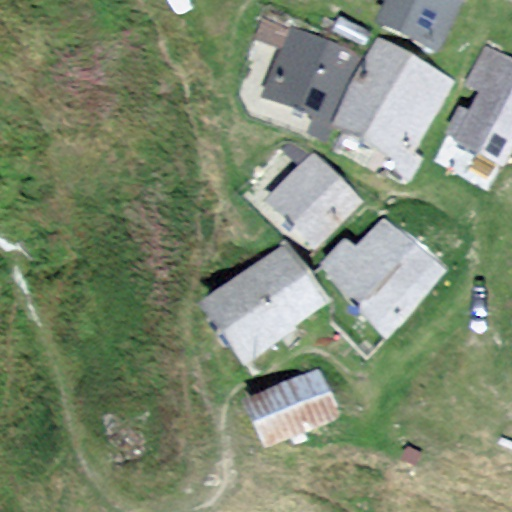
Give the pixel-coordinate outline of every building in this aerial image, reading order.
[(459,0),(355,0),(375,15),(371,30),(421,57),(459,0)] [(350,66),(277,28),(246,101),(317,122),(350,66)] [(446,90),(364,43),(350,66),(317,122),(394,178),(446,90)] [(511,69),(488,63),(444,163),(490,182),(511,132),(511,69)] [(356,213),(310,168),(244,201),(300,261),(356,213)] [(375,232),(313,282),(365,355),(436,282),(375,232)] [(171,313),(223,378),(313,313),(271,253),(171,313)] [(298,376),(213,413),(230,457),(321,421),(298,376)]
